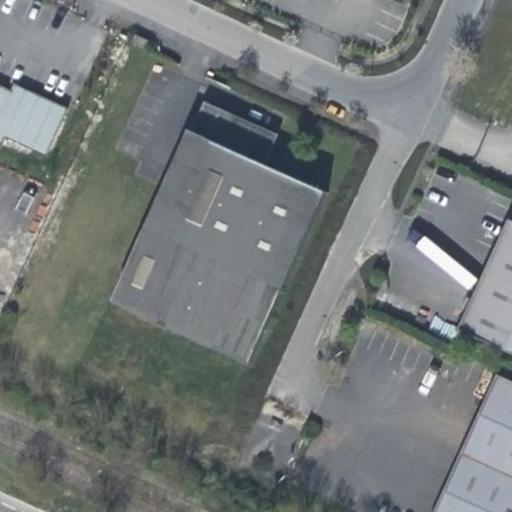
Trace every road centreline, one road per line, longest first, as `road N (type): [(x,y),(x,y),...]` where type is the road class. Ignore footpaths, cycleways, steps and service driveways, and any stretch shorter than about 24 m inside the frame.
road 1 (residential): [(419,111),(251,462)]
road 2 (residential): [(166,0),(419,111)]
road 3 (residential): [(469,0),(419,111)]
